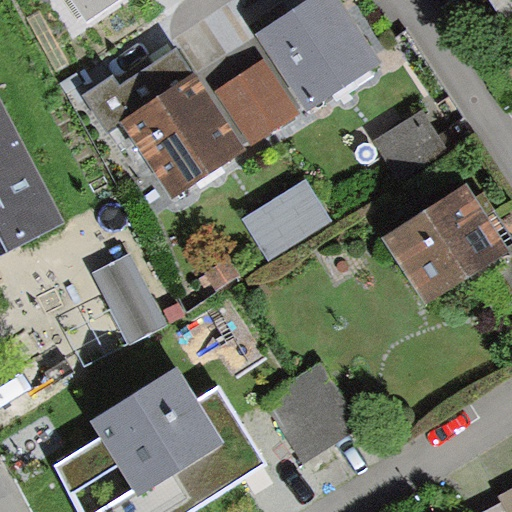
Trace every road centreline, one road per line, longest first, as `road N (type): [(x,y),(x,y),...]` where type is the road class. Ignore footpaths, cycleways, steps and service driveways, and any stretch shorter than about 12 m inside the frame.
road 1 (residential): [(333,511),(511,401)]
road 2 (residential): [(511,149),(416,0)]
